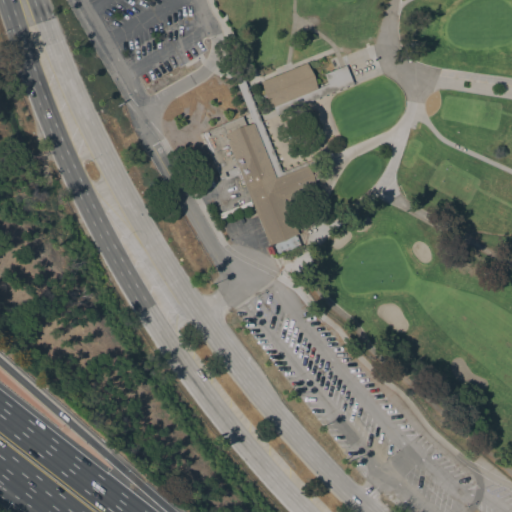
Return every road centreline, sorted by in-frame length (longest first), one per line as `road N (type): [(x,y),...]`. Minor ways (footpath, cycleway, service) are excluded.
road 1 (primary): [(24,7),(27,51),(45,99),(147,303),(229,418),(311,511)]
road 2 (primary): [(196,315),(113,176),(52,43),(24,7)]
road 3 (motorway): [(172,511),(0,360)]
road 4 (primary): [(363,511),(242,378)]
road 5 (motorway): [(128,511),(0,412)]
